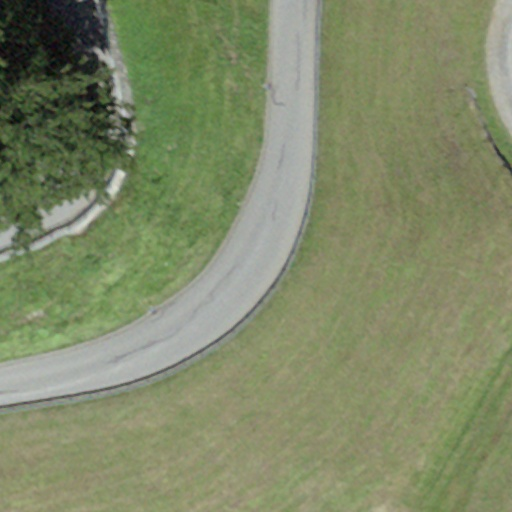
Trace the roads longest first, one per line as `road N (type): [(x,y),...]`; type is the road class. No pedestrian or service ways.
road 1 (unclassified): [(0,391),(131,361),(213,318),(264,227),(283,154),(300,0)]
road 2 (unclassified): [(71,0),(116,142),(92,197),(22,240),(0,244)]
